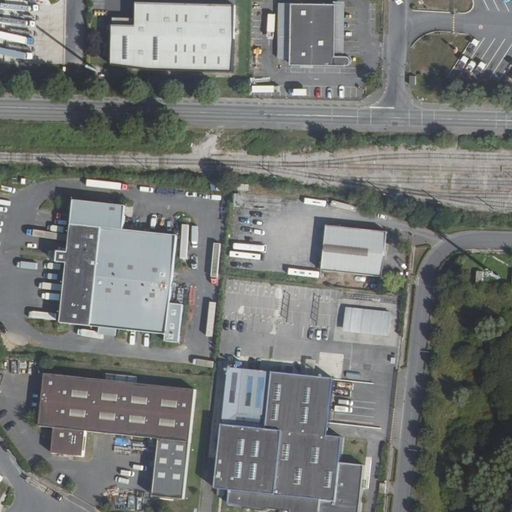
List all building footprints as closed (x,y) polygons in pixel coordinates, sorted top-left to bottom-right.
[(336,55),(337,4),(288,3),(286,59),(297,59),(296,65),(348,65),(350,64),(351,63),(352,61),(352,59),(351,56),(348,56),(345,56),(336,55)] [(240,74),(243,8),(144,5),(143,28),(120,27),(118,67),(157,71),(240,74)] [(67,264),(60,322),(101,326),(118,328),(166,333),(165,340),(179,341),(184,303),(171,302),(178,236),(123,230),(126,206),(74,200),(68,252),(58,250),(58,251),(56,262),(67,264)] [(329,219),(325,265),(385,270),(390,225),(329,219)] [(292,295),(291,319),(312,320),(312,327),(332,327),(333,296),(292,295)] [(347,307),(346,332),(392,335),(394,310),(347,307)] [(101,326),(100,333),(117,335),(118,328),(101,326)] [(230,368),(217,489),(232,490),(231,504),(258,506),(258,510),(263,511),(266,511),(270,510),(270,507),(282,509),(290,510),(313,511),(361,511),(366,465),(341,462),(344,436),(329,435),(335,379),(230,368)] [(45,376),(40,427),(55,429),(52,454),(85,457),(87,432),(161,440),(192,443),(197,391),(45,376)] [(192,443),(161,440),(156,497),(187,500),(192,443)]
